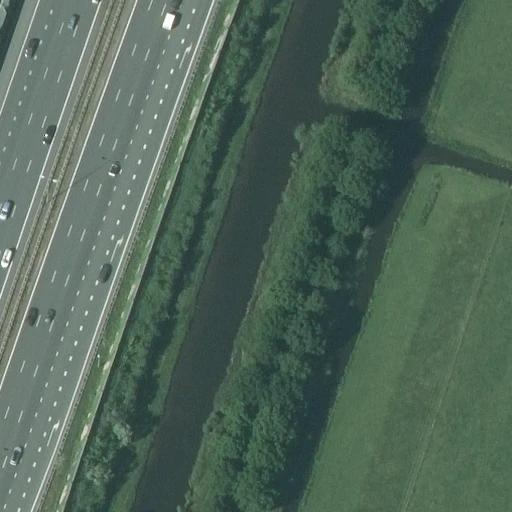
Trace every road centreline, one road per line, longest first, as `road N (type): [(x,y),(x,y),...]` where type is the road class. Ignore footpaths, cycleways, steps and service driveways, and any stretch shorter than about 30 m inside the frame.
road 1 (motorway): [(0,453),(168,0)]
road 2 (motorway): [(82,0),(0,237)]
